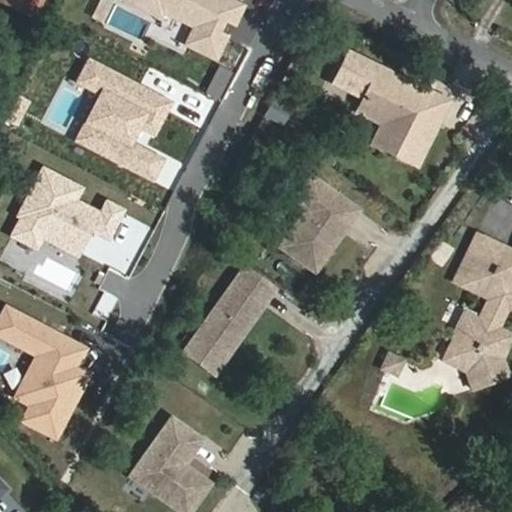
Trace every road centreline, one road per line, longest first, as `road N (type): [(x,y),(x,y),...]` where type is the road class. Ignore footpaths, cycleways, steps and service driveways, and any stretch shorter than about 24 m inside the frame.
road 1 (residential): [(250,469),(511,96)]
road 2 (residential): [(135,321),(290,0)]
